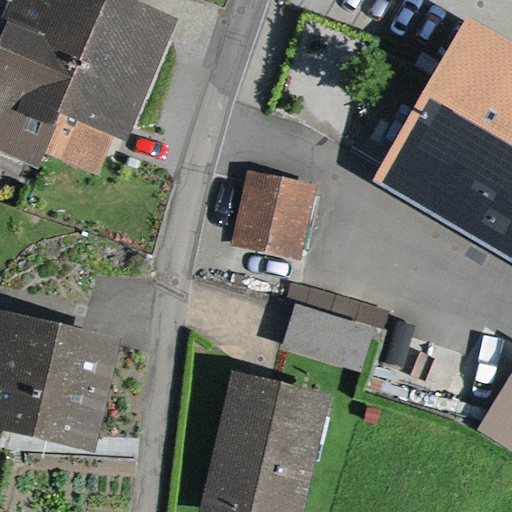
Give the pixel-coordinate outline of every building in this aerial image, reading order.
[(0,0),(0,32),(13,0),(0,0)] [(26,0),(0,62),(0,145),(39,162),(47,145),(102,13),(73,0),(26,0)] [(273,84),(357,112),(384,32),(300,4),(273,84)] [(90,164),(148,32),(102,13),(47,145),(90,164)] [(395,173),(511,240),(511,55),(475,34),(395,173)] [(252,182),(238,240),(294,252),(307,194),(252,182)] [(376,328),(296,303),(283,344),(363,369),(376,328)] [(0,354),(0,414),(85,435),(104,354),(6,331),(1,354),(0,354)] [(511,373),(479,428),(511,448),(511,373)] [(224,511),(256,511),(258,504),(294,511),(317,404),(236,386),(208,508),(224,511)]
